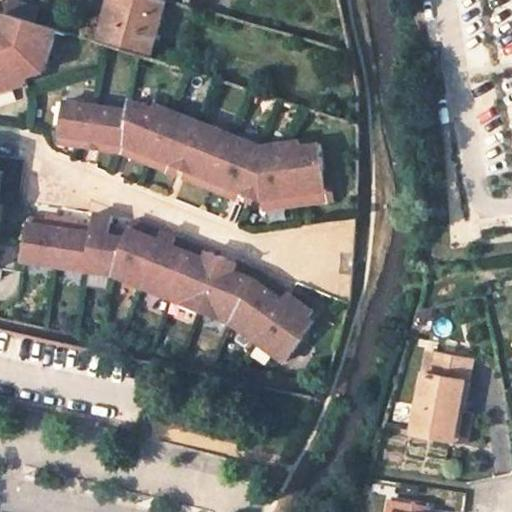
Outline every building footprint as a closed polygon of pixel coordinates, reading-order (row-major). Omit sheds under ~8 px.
[(108,0),(107,5),(112,7),(108,25),(103,41),(105,42),(131,50),(150,56),(165,0),(108,0)] [(8,11),(26,17),(29,7),(10,2),(8,11)] [(112,7),(107,5),(102,23),(108,25),(112,7)] [(0,81),(2,89),(28,80),(24,66),(48,58),(59,27),(26,17),(8,11),(1,36),(0,35),(0,81)] [(24,66),(28,80),(41,75),(48,58),(24,66)] [(228,188),(230,182),(239,184),(260,191),(276,195),(293,192),(290,181),(301,180),(303,190),(326,186),(320,158),(315,127),(295,131),(294,127),(252,138),(223,126),(151,98),(148,103),(125,93),(123,102),(58,93),(53,138),(78,141),(80,131),(96,133),(95,143),(114,147),(116,137),(117,137),(125,140),(122,149),(163,162),(165,156),(176,160),(186,163),(183,172),(228,188)] [(78,141),(95,143),(96,133),(80,131),(78,141)] [(122,149),(125,140),(117,137),(116,137),(114,147),(122,149)] [(183,172),(186,163),(176,160),(165,156),(163,162),(162,165),(183,172)] [(332,156),(320,158),(326,186),(338,184),(332,156)] [(303,190),(301,180),(290,181),(293,192),(303,190)] [(228,188),(236,192),(257,199),(260,191),(239,184),(230,182),(228,188)] [(138,219),(130,237),(115,233),(118,216),(98,212),(95,230),(78,227),(79,218),(66,215),(56,214),(54,222),(34,218),(25,261),(56,266),(86,271),(113,276),(114,273),(143,286),(165,296),(169,289),(177,292),(190,298),(187,305),(202,312),(225,322),(228,315),(238,319),(235,327),(259,344),(291,366),(301,351),(295,345),(303,333),(317,313),(294,296),(266,274),(259,282),(254,280),(239,273),(243,264),(227,257),(215,252),(210,261),(194,254),(176,247),(181,237),(167,231),(138,219)] [(176,247),(194,254),(198,245),(181,237),(176,247)] [(210,261),(215,252),(198,245),(194,254),(210,261)] [(190,298),(177,292),(169,289),(165,296),(173,299),(187,305),(190,298)] [(235,327),(238,319),(228,315),(225,322),(235,327)] [(295,345),(301,351),(310,338),(303,333),(295,345)] [(454,438),(464,379),(469,380),(473,359),(435,352),(431,373),(424,372),(413,431),(454,438)] [(471,381),(469,380),(464,379),(454,438),(462,439),(471,381)] [(388,511),(425,511),(427,506),(390,501),(388,511)]
